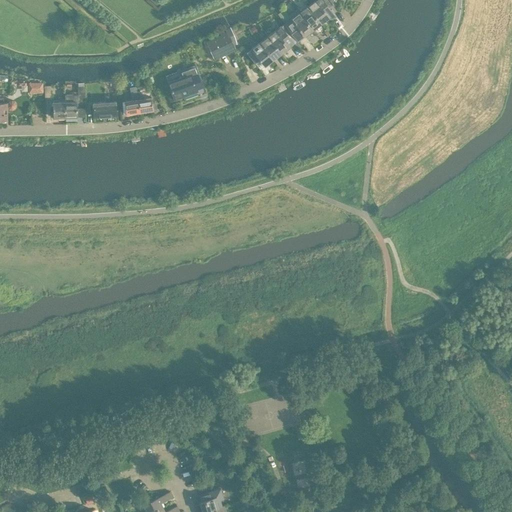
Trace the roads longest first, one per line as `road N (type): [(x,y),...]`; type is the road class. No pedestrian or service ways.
road 1 (unclassified): [(0,217),(173,209),(318,169),(372,138),(423,89),(453,31),(459,0)]
road 2 (residential): [(0,130),(143,119),(236,96),(336,40),(369,0)]
